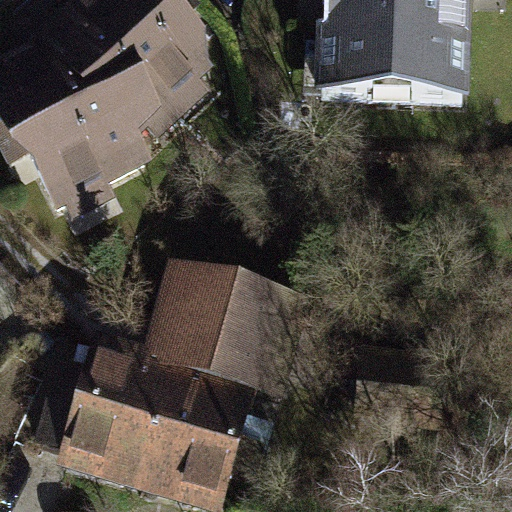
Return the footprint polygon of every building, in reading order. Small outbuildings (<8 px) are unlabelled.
[(44,59),(0,82),(0,124),(7,138),(0,141),(0,158),(10,178),(34,166),(72,237),(118,213),(109,196),(155,171),(151,163),(212,106),(202,95),(214,84),(206,76),(222,61),(205,43),(164,0),(94,0),(75,19),(68,11),(31,47),(44,59)] [(468,0),(315,0),(312,107),(465,111),(468,0)] [(169,258),(142,352),(172,360),(255,384),(283,392),(310,299),(169,258)] [(137,484),(172,360),(142,352),(94,338),(85,367),(58,359),(36,435),(64,443),(59,462),(137,484)] [(446,352),(364,342),(355,416),(437,426),(446,352)] [(255,384),(172,360),(137,484),(220,508),(255,384)]
